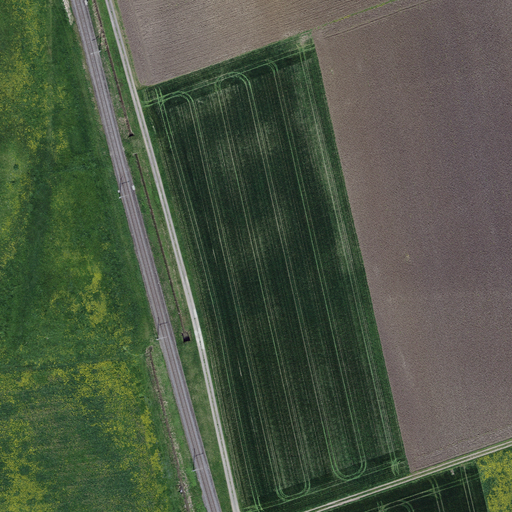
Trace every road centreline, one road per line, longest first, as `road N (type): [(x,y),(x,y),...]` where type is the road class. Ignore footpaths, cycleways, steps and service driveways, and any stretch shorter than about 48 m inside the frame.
road 1 (track): [(108,0),(195,320),(237,511)]
road 2 (track): [(310,511),(511,443)]
